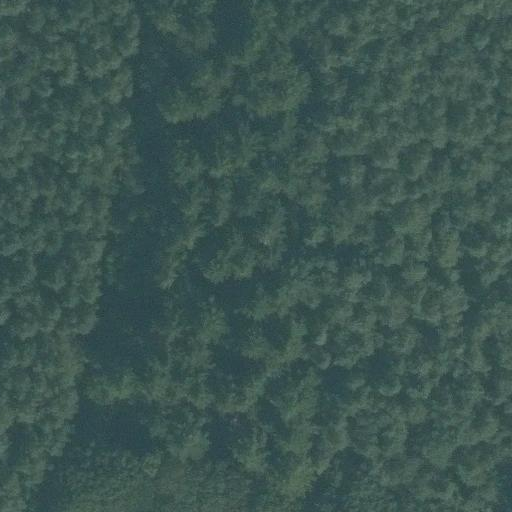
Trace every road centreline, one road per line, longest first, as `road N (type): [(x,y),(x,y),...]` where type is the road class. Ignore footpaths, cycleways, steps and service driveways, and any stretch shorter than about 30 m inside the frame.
road 1 (track): [(306,505),(277,0)]
road 2 (track): [(62,511),(106,471),(176,471),(306,505)]
